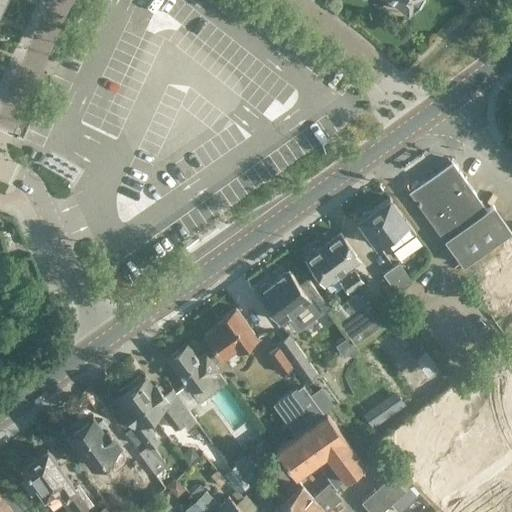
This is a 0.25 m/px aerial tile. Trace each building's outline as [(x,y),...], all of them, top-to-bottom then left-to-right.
[(392,0),(408,12),(412,7),(413,7),(418,0),(392,0)] [(485,210),(450,160),(419,183),(416,181),(411,185),(411,189),(409,191),(462,265),(510,231),(492,205),(485,210)] [(360,217),(357,219),(375,245),(384,239),(391,248),(414,231),(389,196),(369,210),(366,210),(361,213),(360,217)] [(308,255),(305,257),(324,284),(338,274),(341,278),(339,280),(348,293),(363,282),(354,269),(351,271),(348,267),(359,259),(340,232),(317,248),(313,247),(308,251),(308,255)] [(396,293),(412,281),(399,262),(382,273),(396,293)] [(258,290),(258,291),(279,320),(290,312),(301,327),(328,307),(307,277),(299,283),(289,269),(269,283),(264,282),(259,286),(258,290)] [(355,341),(379,324),(356,293),(332,310),(355,341)] [(238,350),(257,336),(236,307),(217,321),(219,323),(205,333),(222,357),(236,348),(238,350)] [(288,333),(275,342),(278,346),(292,366),(305,382),(318,373),(288,333)] [(187,383),(175,392),(188,409),(226,381),(218,371),(219,370),(206,352),(198,357),(187,343),(168,358),(187,383)] [(278,346),(266,355),(280,374),(292,366),(278,346)] [(504,355),(494,362),(499,369),(508,362),(504,355)] [(494,362),(484,369),(489,375),(499,369),(494,362)] [(175,392),(172,388),(163,394),(155,383),(152,385),(145,376),(141,379),(138,376),(128,383),(152,415),(161,409),(175,429),(184,423),(187,427),(196,420),(188,409),(175,392)] [(296,386),(272,404),(296,435),(276,450),(295,475),(301,471),(315,461),(330,481),(334,487),(365,464),(327,412),(305,382),(297,388),(296,386)] [(156,473),(167,465),(153,446),(159,441),(144,421),(152,415),(128,383),(118,391),(120,394),(116,397),(123,407),(120,409),(147,445),(139,450),(156,473)] [(463,384),(453,391),(457,398),(467,391),(463,384)] [(367,407),(377,421),(407,401),(397,387),(367,407)] [(453,391),(443,398),(448,405),(457,398),(453,391)] [(511,395),(495,408),(511,430),(511,395)] [(417,407),(407,414),(412,420),(422,413),(417,407)] [(511,430),(495,408),(475,422),(499,456),(511,446),(511,430)] [(407,414),(397,421),(402,427),(412,420),(407,414)] [(70,431),(68,433),(93,468),(94,467),(99,475),(126,456),(107,429),(109,428),(102,418),(96,422),(92,415),(81,423),(77,421),(70,426),(70,431)] [(475,422),(454,437),(478,470),(499,456),(475,422)] [(454,437),(434,451),(458,485),(478,470),(454,437)] [(112,511),(106,503),(97,510),(81,487),(78,490),(47,448),(38,454),(36,451),(20,463),(29,476),(22,481),(32,494),(38,489),(48,503),(58,496),(68,511),(112,511)] [(156,473),(139,450),(126,459),(142,483),(146,480),(156,495),(165,486),(156,473)] [(434,451),(412,466),(436,500),(458,485),(434,451)] [(244,453),(233,462),(234,464),(249,483),(250,484),(261,475),(244,453)] [(234,464),(223,472),(239,491),(249,483),(234,464)] [(397,469),(361,501),(370,511),(380,511),(390,503),(398,511),(419,493),(397,469)] [(185,488),(176,479),(167,487),(177,497),(185,488)] [(302,485),(272,511),(310,511),(325,499),(334,491),(336,489),(334,487),(330,481),(327,484),(313,497),(302,485)] [(200,483),(189,493),(196,500),(197,499),(208,511),(243,511),(228,496),(219,504),(206,490),(200,483)] [(325,499),(310,511),(326,511),(332,506),(340,498),(334,491),(325,499)] [(0,511),(10,511),(0,497),(0,511)] [(196,500),(187,508),(190,511),(199,511),(200,511),(199,511),(208,511),(197,499),(196,500)]
